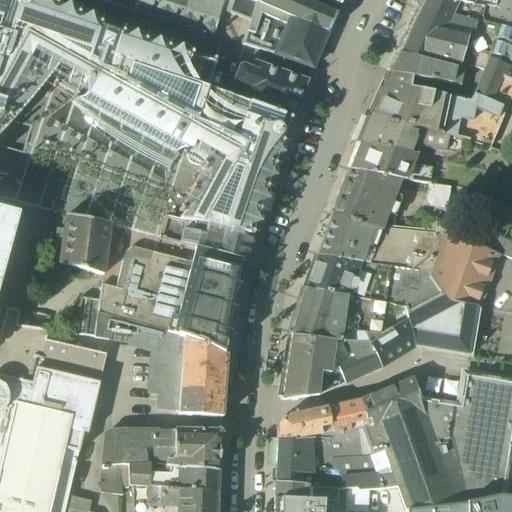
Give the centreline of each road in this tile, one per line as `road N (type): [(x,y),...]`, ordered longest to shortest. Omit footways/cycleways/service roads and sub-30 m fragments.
road 1 (residential): [(337,84),(335,131),(296,246),(276,269),(264,308),(250,381),(244,511)]
road 2 (residential): [(73,0),(337,84)]
